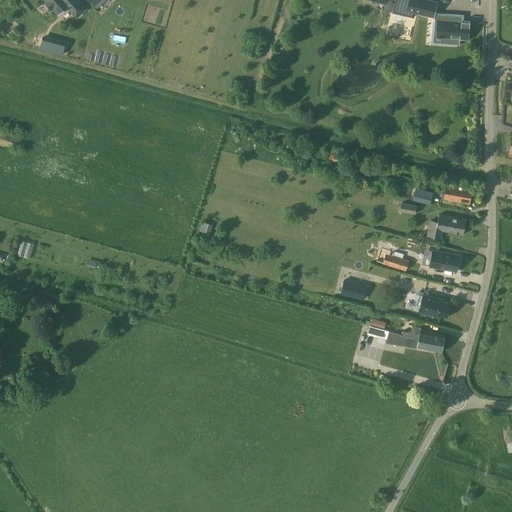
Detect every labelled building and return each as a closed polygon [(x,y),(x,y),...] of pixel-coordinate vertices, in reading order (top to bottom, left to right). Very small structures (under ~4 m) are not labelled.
[(45,0),(47,1),(45,3),(51,9),(53,8),(59,15),(67,7),(77,17),(87,8),(79,0),(45,0)] [(414,13),(435,18),(435,13),(438,1),(437,2),(428,0),(375,0),(395,5),(393,12),(413,17),(414,13)] [(435,13),(435,18),(433,36),(451,38),(450,44),(459,45),(460,39),(469,40),(470,22),(469,21),(469,22),(461,21),(461,15),(435,13)] [(43,37),(40,48),(51,51),(54,41),(43,37)] [(27,136),(8,129),(3,142),(23,149),(27,136)] [(469,203),(472,188),(447,183),(444,198),(469,203)] [(430,205),(433,193),(416,189),(413,200),(430,205)] [(418,205),(403,202),(401,210),(416,213),(418,205)] [(399,217),(386,213),(382,227),(396,231),(399,217)] [(463,234),(466,219),(439,214),(437,221),(430,220),(427,235),(441,238),(442,230),(463,234)] [(210,233),(212,224),(202,221),(200,230),(210,233)] [(23,241),(17,259),(31,264),(37,245),(23,241)] [(456,271),(459,255),(433,250),(430,266),(456,271)] [(406,270),(409,260),(393,255),(394,253),(386,251),(382,263),(406,270)] [(367,286),(343,280),(339,294),(363,301),(367,286)] [(447,317),(451,303),(442,300),(442,299),(423,294),(418,310),(438,316),(438,314),(447,317)] [(371,324),(385,327),(386,321),(373,318),(371,324)] [(409,336),(443,342),(445,334),(420,329),(421,326),(412,324),(410,331),(401,329),(401,334),(400,335),(409,336)] [(443,342),(409,336),(400,335),(401,334),(391,331),(387,343),(417,349),(417,345),(442,350),(443,342)]
